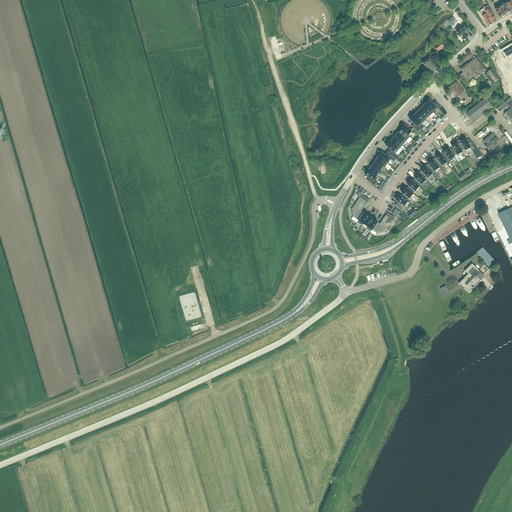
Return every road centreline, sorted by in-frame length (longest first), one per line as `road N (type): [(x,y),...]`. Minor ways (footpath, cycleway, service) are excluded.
road 1 (unclassified): [(0,427),(270,311),(309,247),(314,203),(336,204)]
road 2 (unclassified): [(0,465),(269,348),(348,290)]
road 3 (primary): [(0,444),(292,314)]
road 4 (track): [(317,201),(251,1)]
road 5 (unclassified): [(348,290),(407,275),(431,236),(511,183)]
road 6 (residential): [(351,177),(384,199),(454,116)]
road 7 (primary): [(405,237),(511,166)]
road 8 (tertiary): [(351,177),(429,85)]
